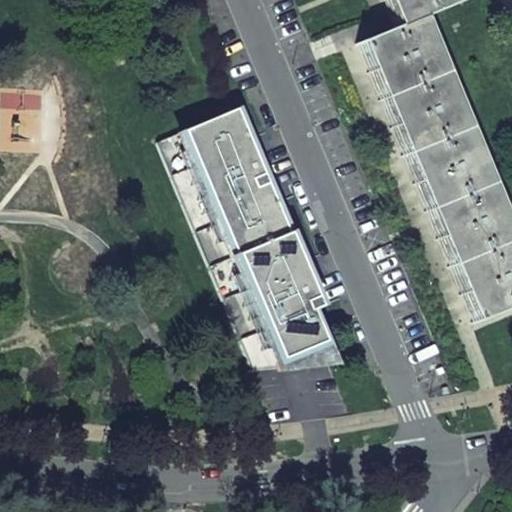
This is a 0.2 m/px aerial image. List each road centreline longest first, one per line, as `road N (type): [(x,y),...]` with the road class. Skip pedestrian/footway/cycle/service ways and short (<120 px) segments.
road 1 (residential): [(244,0),(430,456)]
road 2 (residential): [(430,456),(200,480),(0,463)]
